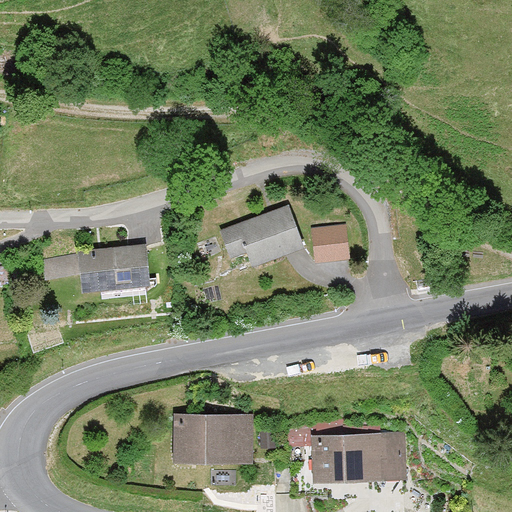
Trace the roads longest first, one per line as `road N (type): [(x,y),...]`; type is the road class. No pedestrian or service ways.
road 1 (track): [(0,95),(77,111),(280,115),(346,148),(479,239),(511,251)]
road 2 (residential): [(376,320),(365,201),(333,174),(300,161),(159,203),(0,219)]
road 3 (tertiary): [(376,320),(68,388),(31,413),(17,451),(20,472)]
road 4 (tertiary): [(511,295),(376,320)]
